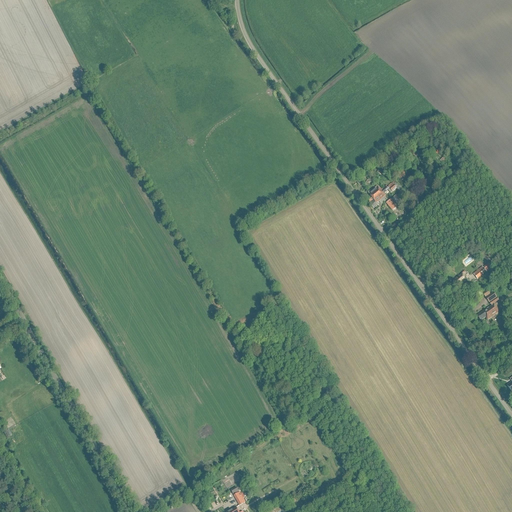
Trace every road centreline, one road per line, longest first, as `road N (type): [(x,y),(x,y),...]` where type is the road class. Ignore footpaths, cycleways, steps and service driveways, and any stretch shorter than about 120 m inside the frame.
road 1 (unclassified): [(511,418),(254,53),(236,0)]
road 2 (tertiary): [(129,511),(22,318)]
